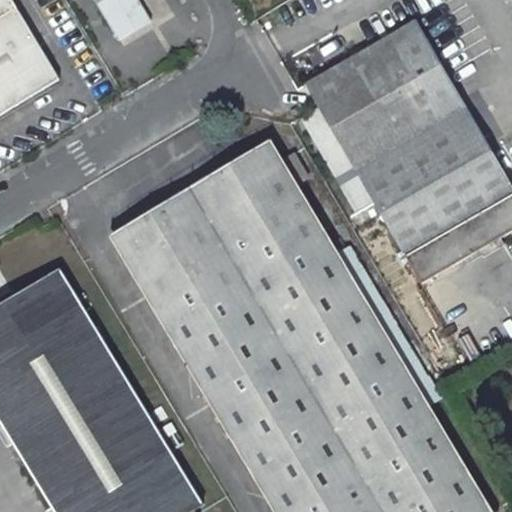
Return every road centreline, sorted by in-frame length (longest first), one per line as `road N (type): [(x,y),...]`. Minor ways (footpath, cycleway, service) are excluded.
road 1 (unknown): [(60,171),(267,511)]
road 2 (unclassified): [(0,207),(236,66)]
road 3 (unknown): [(236,66),(374,0)]
